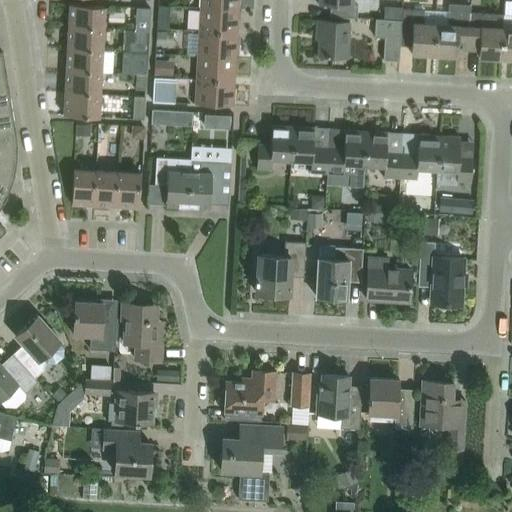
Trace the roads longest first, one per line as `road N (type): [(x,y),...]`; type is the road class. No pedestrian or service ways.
road 1 (residential): [(503,96),(275,84),(280,0)]
road 2 (residential): [(200,330),(493,341)]
road 3 (residential): [(11,0),(51,258)]
road 4 (residential): [(51,258),(186,266),(200,330)]
road 5 (residential): [(491,470),(493,341)]
road 6 (residential): [(499,223),(503,96)]
road 7 (residential): [(193,455),(200,330)]
